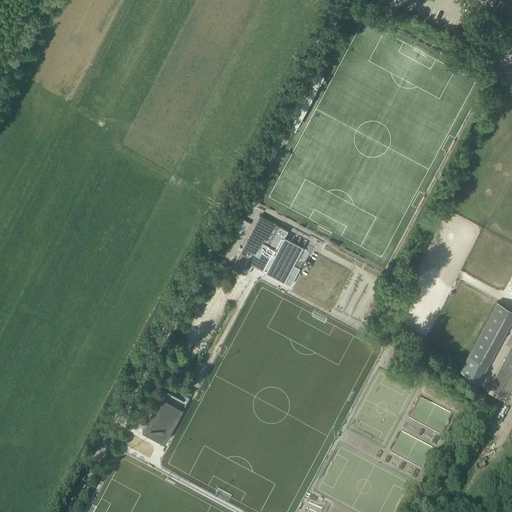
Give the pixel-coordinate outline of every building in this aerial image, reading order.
[(310,70),(282,124),(294,130),(322,76),(310,70)] [(240,274),(267,288),(268,287),(280,294),(288,278),(291,280),(294,275),(290,273),(294,266),(267,251),(280,227),(259,216),(231,268),(241,273),(240,274)] [(487,366),(511,319),(511,310),(496,301),(467,355),(487,366)] [(507,397),(511,386),(511,343),(489,387),(507,397)] [(164,389),(142,431),(164,443),(186,401),(164,389)]
